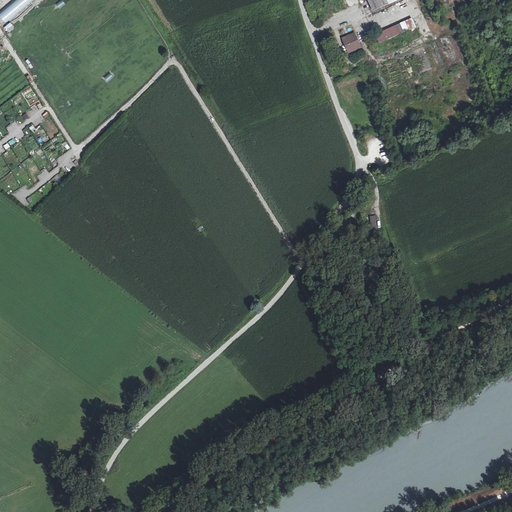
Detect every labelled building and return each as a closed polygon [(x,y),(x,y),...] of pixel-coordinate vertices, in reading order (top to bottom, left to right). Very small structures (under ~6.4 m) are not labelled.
[(0,0),(0,23),(2,25),(34,0),(0,0)] [(369,0),(374,11),(397,0),(369,0)] [(3,26),(7,32),(14,28),(11,22),(3,26)] [(398,25),(376,35),(380,43),(402,33),(398,25)] [(347,40),(356,35),(355,33),(343,39),(345,43),(348,42),(347,40)] [(361,47),(356,35),(347,40),(348,42),(345,43),(349,52),(361,47)] [(57,107),(62,114),(73,107),(67,99),(57,107)] [(55,168),(58,165),(53,158),(50,161),(55,168)] [(29,203),(36,198),(33,194),(27,199),(29,203)]
